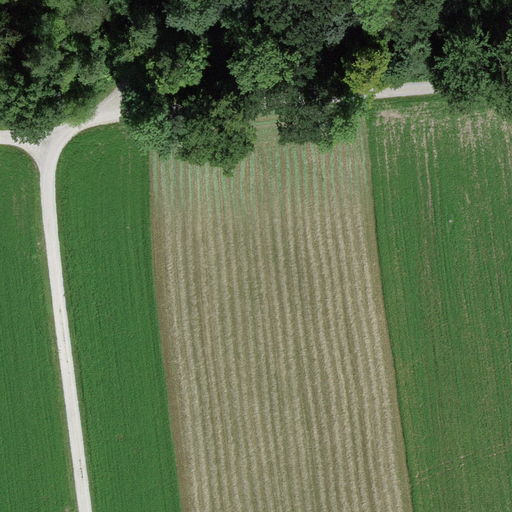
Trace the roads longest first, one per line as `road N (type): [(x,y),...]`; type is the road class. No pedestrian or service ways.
road 1 (track): [(56,132),(122,116),(511,79)]
road 2 (track): [(56,132),(45,179),(85,511)]
road 3 (track): [(176,0),(154,49),(120,86),(56,132)]
